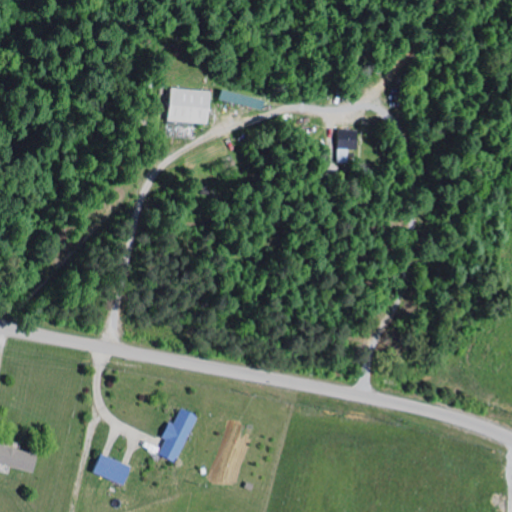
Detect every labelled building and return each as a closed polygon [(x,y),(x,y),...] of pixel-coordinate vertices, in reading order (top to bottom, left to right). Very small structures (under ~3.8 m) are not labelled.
[(212,124),(214,91),(173,89),(172,123),(212,124)] [(358,150),(359,130),(336,130),(336,150),(358,150)] [(158,454),(176,463),(198,415),(179,406),(164,439),(165,439),(158,454)] [(0,464),(36,473),(40,454),(0,444),(0,464)] [(95,472),(126,487),(135,468),(103,453),(95,472)]
